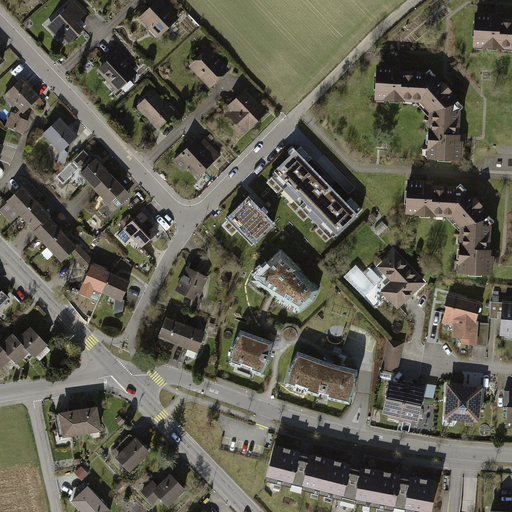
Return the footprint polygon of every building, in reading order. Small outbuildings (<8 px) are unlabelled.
[(35,0),(16,0),(26,10),(35,0)] [(131,0),(113,0),(122,9),(131,0)] [(181,24),(160,3),(139,22),(160,44),(181,24)] [(87,17),(74,5),(48,32),(68,51),(84,34),(77,27),(87,17)] [(499,57),(501,27),(491,27),(491,22),(473,21),(471,56),(499,57)] [(511,27),(501,27),(499,57),(511,57),(511,27)] [(132,62),(118,48),(108,57),(112,61),(97,75),(117,97),(138,78),(127,67),(132,62)] [(229,73),(208,53),(190,72),(210,92),(229,73)] [(406,106),(407,76),(394,77),(394,71),(376,70),(374,106),(406,106)] [(429,138),(458,139),(461,110),(429,76),(407,76),(406,106),(420,107),(430,121),(429,138)] [(41,100),(23,82),(3,101),(13,111),(21,120),(41,100)] [(268,116),(246,93),(228,110),(234,117),(227,123),(243,139),(268,116)] [(178,120),(155,96),(137,113),(160,137),(178,120)] [(21,120),(13,111),(6,131),(25,136),(30,122),(21,120)] [(76,142),(59,124),(42,140),(60,158),(76,142)] [(458,139),(429,138),(426,167),(459,168),(462,146),(457,146),(458,139)] [(198,152),(193,147),(173,166),(183,177),(189,171),(198,181),(221,160),(206,144),(198,152)] [(313,158),(300,145),(273,171),(287,186),(285,188),(320,224),(322,222),(337,236),(364,210),(351,197),(347,201),(309,162),(313,158)] [(92,195),(108,180),(95,166),(79,180),(92,195)] [(108,180),(92,195),(105,210),(122,195),(108,180)] [(438,222),(439,192),(425,191),(425,186),(407,185),(406,220),(438,222)] [(459,248),(489,250),(492,227),(495,223),(463,189),(460,193),(439,192),(438,222),(450,223),(461,237),(459,248)] [(18,222),(34,208),(21,194),(5,209),(18,222)] [(276,223),(249,195),(228,216),(255,244),(276,223)] [(34,208),(18,222),(34,239),(48,225),(49,224),(34,208)] [(158,233),(141,214),(134,220),(129,215),(119,224),(124,229),(117,236),(125,245),(131,240),(140,250),(158,233)] [(32,241),(44,253),(60,238),(48,225),(34,239),(32,241)] [(75,254),(60,238),(44,253),(60,269),(75,254)] [(88,248),(77,254),(85,270),(96,264),(88,248)] [(489,250),(459,248),(458,276),(491,278),(492,262),(488,262),(489,250)] [(317,290),(278,249),(249,280),(254,286),(298,312),(312,302),(317,290)] [(426,282),(395,251),(377,269),(390,282),(380,292),(398,310),(426,282)] [(199,310),(200,291),(207,277),(185,266),(172,291),(190,300),(189,310),(199,310)] [(101,300),(108,280),(89,273),(82,293),(101,300)] [(108,280),(101,300),(121,308),(129,288),(108,280)] [(457,317),(476,322),(479,313),(477,310),(479,304),(469,301),(467,302),(465,299),(448,295),(446,303),(448,306),(444,319),(445,321),(454,324),(457,317)] [(503,309),(492,308),(491,324),(502,325),(500,342),(511,342),(511,306),(504,306),(503,309)] [(174,345),(182,324),(165,317),(156,338),(174,345)] [(457,317),(454,324),(454,336),(460,336),(460,343),(476,343),(478,322),(476,322),(457,317)] [(182,324),(174,345),(195,353),(204,332),(182,324)] [(270,343),(238,330),(229,345),(227,363),(260,375),(268,360),(270,343)] [(29,336),(16,348),(28,361),(33,366),(46,354),(29,336)] [(398,373),(404,342),(387,339),(381,369),(398,373)] [(11,343),(0,353),(0,357),(10,369),(14,373),(28,361),(16,348),(11,343)] [(326,363),(295,351),(286,367),(282,384),(347,405),(355,389),(356,371),(326,363)] [(0,357),(0,377),(10,369),(0,357)] [(398,417),(407,382),(390,378),(381,413),(398,417)] [(407,382),(398,417),(416,421),(425,386),(407,382)] [(483,387),(448,383),(445,418),(479,422),(483,387)] [(73,412),(77,439),(98,436),(94,409),(73,412)] [(77,439),(73,412),(54,415),(58,442),(77,439)] [(124,423),(119,417),(114,422),(120,427),(124,423)] [(148,455),(133,439),(112,459),(127,475),(148,455)] [(299,452),(275,446),(266,480),(323,494),(330,460),(311,455),(310,458),(299,455),(299,452)] [(350,464),(330,460),(323,494),(357,502),(375,506),(382,471),(362,467),(361,470),(349,468),(350,464)] [(400,475),(382,471),(375,506),(409,511),(430,511),(437,481),(411,476),(411,480),(399,478),(400,475)] [(169,511),(187,496),(168,476),(156,487),(153,483),(140,495),(152,507),(157,503),(165,511),(169,511)] [(130,486),(125,480),(115,490),(120,496),(130,486)] [(110,511),(88,487),(71,502),(80,511),(110,511)]
